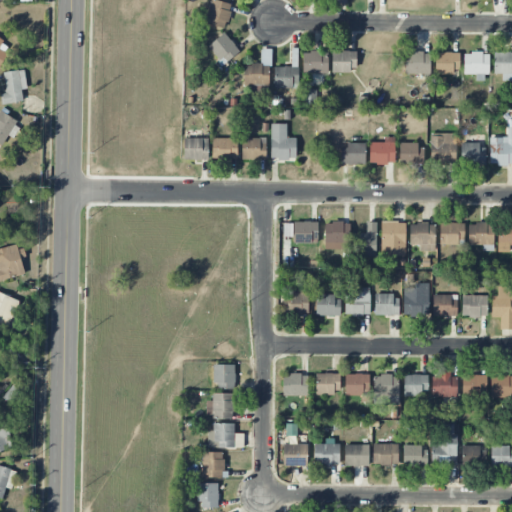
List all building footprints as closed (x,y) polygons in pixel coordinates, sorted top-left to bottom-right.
[(231,4),(213,0),(211,0),(205,24),(225,29),(231,4)] [(207,47),(223,65),(239,51),(224,33),(207,47)] [(274,67),(274,89),(299,88),(298,48),(291,49),(292,67),(274,67)] [(272,49),(261,49),(261,64),(244,64),(243,86),(268,87),(269,66),(271,66),(272,49)] [(328,73),(327,51),(303,52),(303,74),(328,73)] [(356,51),(332,51),(332,72),(356,72),(356,51)] [(405,73),(430,74),(430,53),(405,52),(405,73)] [(511,52),(494,52),(493,74),(502,74),(502,81),(511,81),(511,52)] [(459,73),(459,53),(435,53),(435,73),(459,73)] [(464,74),(476,75),(476,81),(487,81),(488,53),(464,53),(464,74)] [(303,105),(317,105),(317,90),(303,89),(303,105)] [(0,112),(0,145),(1,146),(8,135),(13,139),(21,125),(0,112)] [(489,138),(490,165),(511,164),(511,119),(507,120),(507,137),(489,138)] [(287,124),(270,124),(271,160),(296,159),(296,138),(287,138),(287,124)] [(430,164),(456,164),(457,134),(431,134),(430,164)] [(369,143),(370,164),(395,164),(395,137),(384,137),(384,142),(369,143)] [(208,139),(184,138),(183,160),(208,160),(208,139)] [(212,159),(237,159),(238,138),(212,138),(212,159)] [(241,138),(242,159),(266,159),(266,138),(241,138)] [(365,145),(341,144),(340,164),(364,165),(365,145)] [(400,164),(424,164),(424,144),(399,144),(400,164)] [(485,144),(461,144),(461,164),(485,164),(485,144)] [(293,241),(317,242),(318,222),(294,222),(293,241)] [(324,249),(349,250),(349,223),(324,222),(324,249)] [(359,256),(376,256),(376,223),(366,222),(366,234),(360,234),(359,256)] [(381,222),(381,255),(405,256),(406,222),(381,222)] [(435,251),(435,223),(409,224),(410,245),(420,245),(420,252),(435,251)] [(440,223),(440,243),(464,244),(464,224),(440,223)] [(292,225),(283,225),(283,236),(292,237),(292,225)] [(509,252),(509,246),(511,245),(511,225),(497,225),(498,252),(509,252)] [(0,280),(25,274),(20,258),(24,257),(20,243),(0,248),(0,280)] [(403,288),(404,316),(429,316),(428,283),(414,283),(414,288),(403,288)] [(491,317),(500,317),(500,329),(511,329),(511,286),(497,286),(497,296),(492,296),(491,317)] [(293,314),(308,314),(309,287),(283,287),(283,310),(294,311),(293,314)] [(344,316),(369,316),(369,287),(355,287),(355,294),(344,294),(344,316)] [(0,324),(7,328),(19,301),(0,292),(0,324)] [(375,294),(375,315),(398,316),(398,295),(375,294)] [(457,295),(433,294),(432,316),(457,317),(457,295)] [(487,296),(462,295),(461,316),(486,317),(487,296)] [(316,316),(340,316),(340,296),(316,296),(316,316)] [(234,389),(235,365),(214,365),(214,389),(234,389)] [(431,377),(432,397),(458,397),(457,377),(450,377),(450,370),(440,370),(440,377),(431,377)] [(339,394),(340,374),(316,373),(316,393),(339,394)] [(345,396),(369,396),(369,374),(346,374),(345,396)] [(282,396),(307,396),(308,375),(283,375),(282,396)] [(398,405),(399,375),(375,375),(375,404),(398,405)] [(427,375),(404,375),(404,395),(427,395),(427,375)] [(486,375),(463,375),(462,399),(486,399),(486,375)] [(491,397),(511,397),(511,376),(491,376),(491,397)] [(15,397),(12,395),(14,391),(9,388),(3,399),(11,403),(15,397)] [(232,393),(212,394),(212,401),(206,401),(206,418),(232,418),(232,393)] [(0,451),(7,449),(5,438),(9,436),(6,420),(0,421),(0,451)] [(234,423),(208,424),(208,448),(243,448),(243,433),(234,433),(234,423)] [(453,424),(440,424),(440,444),(431,444),(432,467),(457,466),(456,435),(454,435),(453,424)] [(307,466),(308,445),(283,444),(283,466),(307,466)] [(313,465),(339,466),(340,444),(314,444),(313,465)] [(398,465),(398,444),(373,444),(373,465),(398,465)] [(344,445),(345,467),(369,466),(368,445),(344,445)] [(403,466),(426,467),(427,447),(403,446),(403,466)] [(462,447),(462,465),(484,464),(484,446),(462,447)] [(511,447),(491,447),(491,467),(511,467),(511,447)] [(202,478),(223,478),(222,452),(202,452),(202,478)] [(0,497),(3,498),(5,486),(12,487),(15,469),(0,467),(0,497)] [(198,508),(218,508),(218,483),(197,484),(198,508)]
